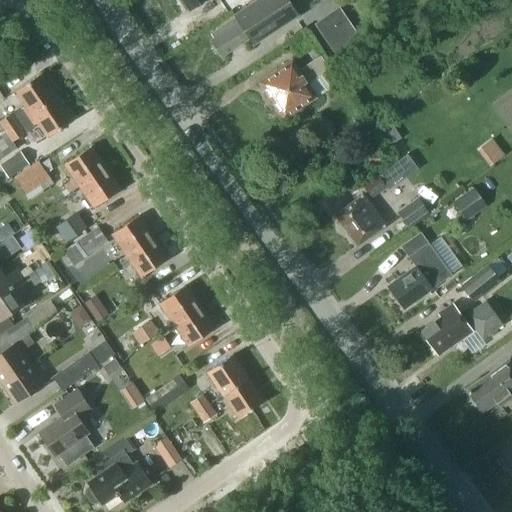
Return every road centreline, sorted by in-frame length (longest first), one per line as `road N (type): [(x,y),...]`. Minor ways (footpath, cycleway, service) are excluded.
road 1 (tertiary): [(471,511),(340,341),(103,0)]
road 2 (residential): [(284,434),(296,412),(290,379),(32,0)]
road 3 (residential): [(284,434),(169,511)]
